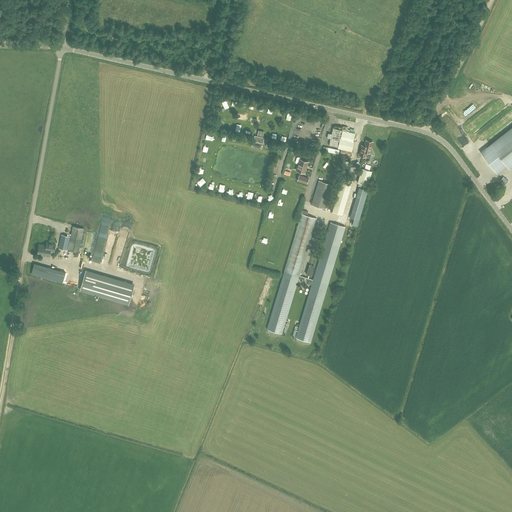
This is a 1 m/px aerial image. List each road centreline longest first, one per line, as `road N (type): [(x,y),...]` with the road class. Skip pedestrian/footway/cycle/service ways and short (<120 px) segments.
road 1 (unclassified): [(511,228),(453,151),(417,128),(62,47)]
road 2 (unclassified): [(21,271),(62,47)]
road 3 (track): [(490,0),(425,132)]
road 4 (track): [(21,271),(0,405)]
